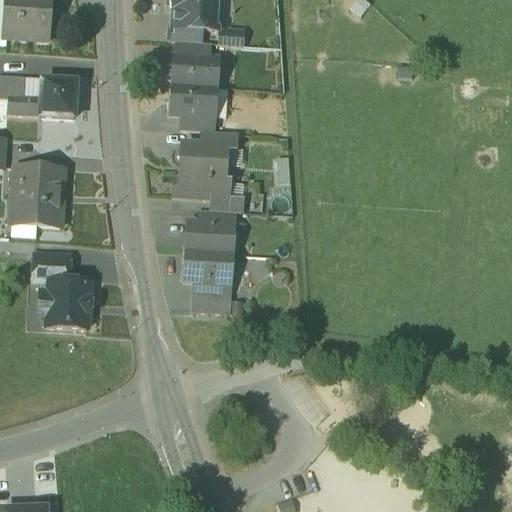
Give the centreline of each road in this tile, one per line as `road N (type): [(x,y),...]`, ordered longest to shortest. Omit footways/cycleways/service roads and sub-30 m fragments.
road 1 (tertiary): [(125,0),(135,220),(174,395)]
road 2 (track): [(511,375),(307,353),(272,364)]
road 3 (residential): [(0,447),(174,395)]
road 4 (tertiary): [(174,395),(218,511)]
